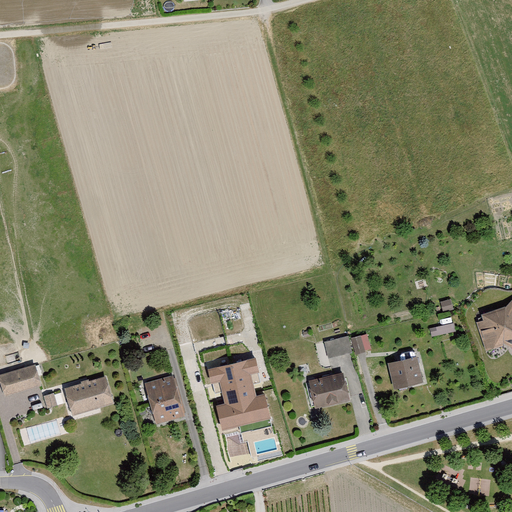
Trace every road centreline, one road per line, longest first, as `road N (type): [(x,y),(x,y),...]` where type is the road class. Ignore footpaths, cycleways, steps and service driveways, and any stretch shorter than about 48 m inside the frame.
road 1 (tertiary): [(140,511),(511,403)]
road 2 (track): [(0,36),(270,10)]
road 3 (unknown): [(206,484),(169,344)]
